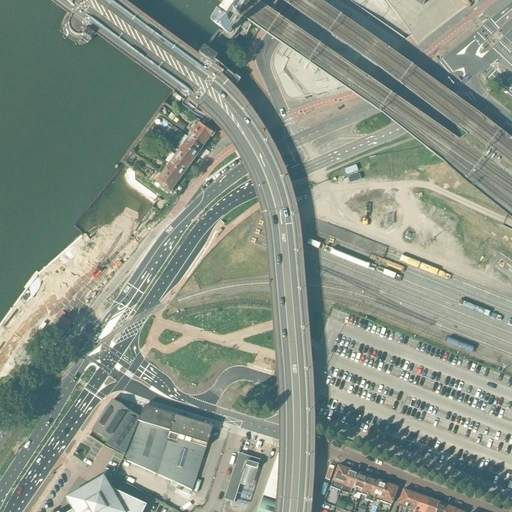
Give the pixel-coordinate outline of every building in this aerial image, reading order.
[(240,34),(245,37),(248,32),(246,31),(252,22),(254,23),(253,25),(259,29),(279,0),(243,0),(218,36),(218,38),(217,39),(217,41),(218,43),(218,44),(219,45),(220,46),(222,47),(223,48),(225,48),(226,48),(228,48),(229,47),(231,46),(232,45),(240,34)] [(481,0),(460,0),(465,5),(469,10),(481,0)] [(86,31),(82,36),(83,37),(90,42),(94,36),(91,34),(86,31)] [(165,100),(164,102),(165,103),(171,108),(174,103),(173,102),(176,99),(176,98),(177,99),(175,102),(182,108),(184,110),(185,109),(187,106),(188,105),(194,110),(195,110),(196,108),(199,103),(200,102),(201,101),(206,93),(214,84),(214,83),(218,78),(219,76),(220,76),(221,74),(222,74),(220,72),(214,68),(214,67),(216,64),(208,58),(209,57),(202,52),(198,57),(200,58),(199,59),(200,59),(198,62),(195,66),(194,67),(194,68),(187,78),(181,86),(180,87),(179,88),(177,92),(174,95),(173,94),(171,93),(170,94),(165,100)] [(175,125),(183,131),(187,126),(179,120),(175,125)] [(194,127),(188,135),(189,136),(188,138),(202,148),(210,137),(211,138),(214,134),(213,133),(214,132),(213,132),(213,131),(212,130),(211,130),(209,129),(201,123),(200,122),(195,128),(194,127)] [(185,136),(179,145),(197,158),(201,153),(199,152),(202,148),(188,138),(185,136)] [(193,163),(197,158),(179,145),(172,155),(175,156),(189,166),(192,162),(193,163)] [(189,166),(175,156),(172,155),(166,164),(168,166),(183,177),(187,171),(186,170),(189,166)] [(168,166),(161,175),(175,185),(178,181),(180,182),(183,177),(168,166)] [(155,174),(150,182),(154,185),(155,183),(167,192),(169,193),(170,193),(171,194),(174,189),(173,188),(175,185),(161,175),(161,174),(159,172),(157,175),(155,174)] [(92,431),(108,441),(128,412),(112,401),(92,431)] [(144,407),(139,419),(130,439),(124,454),(122,460),(158,476),(176,416),(144,407)] [(128,412),(108,441),(106,445),(124,454),(130,439),(139,419),(128,412)] [(192,491),(212,427),(176,416),(158,476),(192,491)] [(260,460),(239,454),(223,500),(245,507),(260,460)] [(289,459),(277,456),(275,455),(261,495),(272,498),(283,465),(287,466),(289,459)] [(348,469),(338,466),(330,487),(340,491),(348,469)] [(358,473),(348,469),(340,491),(350,494),(358,473)] [(367,476),(358,473),(350,494),(354,496),(355,492),(360,494),(367,476)] [(377,480),(367,476),(360,494),(366,496),(364,500),(369,501),(377,480)] [(142,511),(146,506),(110,489),(103,477),(65,499),(72,511),(69,511),(142,511)] [(386,483),(377,480),(369,501),(373,503),(374,500),(380,501),(386,483)] [(397,487),(386,483),(380,501),(391,505),(397,487)] [(404,511),(412,493),(403,489),(397,506),(401,507),(399,511),(404,511)] [(414,511),(420,496),(412,493),(404,511),(405,511),(406,509),(410,511),(409,511),(414,511)] [(257,511),(300,511),(301,509),(263,496),(257,511)] [(424,511),(429,499),(420,496),(414,511),(424,511)] [(347,503),(347,502),(339,499),(337,506),(344,509),(344,508),(346,503),(347,503)] [(434,511),(438,502),(429,499),(424,511),(434,511)] [(444,511),(447,505),(438,502),(434,511),(444,511)]
